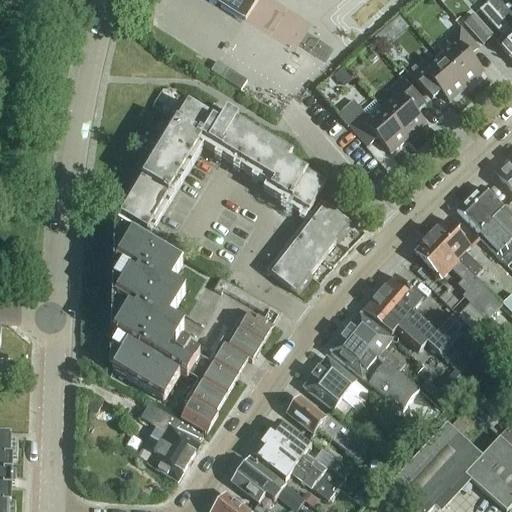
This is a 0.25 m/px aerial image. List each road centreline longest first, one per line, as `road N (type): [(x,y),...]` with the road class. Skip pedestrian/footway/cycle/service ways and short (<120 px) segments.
road 1 (unclassified): [(57,317),(86,73),(108,0)]
road 2 (residential): [(314,323),(246,277),(275,229),(250,203),(218,189),(188,244)]
road 3 (residential): [(184,511),(314,323)]
road 4 (unclassified): [(50,511),(57,317)]
road 5 (residential): [(395,222),(511,124)]
road 6 (residential): [(395,222),(298,118)]
road 7 (residential): [(314,323),(395,222)]
